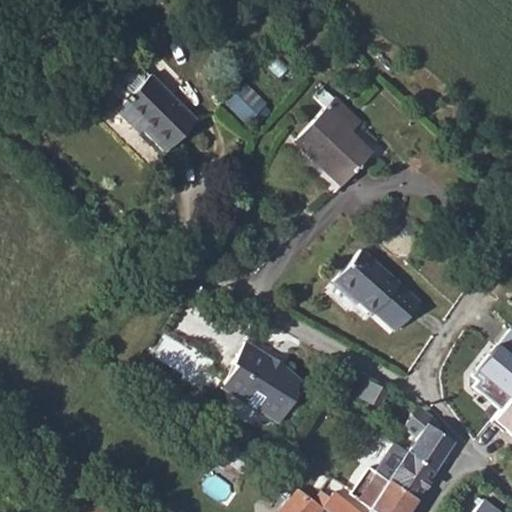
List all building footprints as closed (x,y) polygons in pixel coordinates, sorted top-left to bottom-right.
[(134,121),(163,150),(194,120),(149,74),(146,77),(138,68),(132,68),(115,84),(115,90),(124,99),(115,107),(131,124),(134,121)] [(246,122),(268,101),(246,79),(225,100),(246,122)] [(324,101),(295,131),(342,174),(371,143),(324,101)] [(361,252),(333,281),(359,305),(371,316),(374,314),(395,333),(420,306),(361,252)] [(359,305),(333,281),(331,284),(356,307),(359,305)] [(231,364),(221,380),(238,392),(236,397),(276,422),(294,393),(292,391),(298,380),(280,368),(278,371),(272,368),(271,364),(269,360),(268,357),(242,340),(228,362),(231,364)] [(464,380),(496,404),(511,385),(511,384),(511,357),(496,345),(464,380)] [(281,363),(268,357),(269,360),(271,364),(272,368),(278,371),(280,368),(281,363)] [(359,391),(366,395),(368,391),(375,381),(369,376),(359,391)] [(221,380),(218,386),(236,397),(238,392),(221,380)] [(375,381),(368,391),(380,399),(387,388),(375,381)] [(496,404),(487,415),(511,433),(511,386),(511,385),(496,404)] [(368,391),(366,395),(378,403),(380,399),(368,391)] [(415,437),(404,453),(430,473),(451,442),(433,431),(438,425),(436,422),(433,418),(416,406),(401,427),(415,437)] [(226,442),(215,456),(240,473),(250,460),(226,442)] [(392,472),(386,480),(413,500),(430,473),(404,453),(392,472)] [(383,466),(377,474),(386,480),(392,472),(383,466)] [(375,472),(357,500),(370,510),(372,511),(404,511),(413,500),(386,480),(377,474),(375,472)] [(295,490),(275,511),(314,511),(317,510),(309,502),(295,490)] [(318,493),(309,502),(317,510),(321,511),(372,511),(370,510),(367,511),(355,511),(331,494),(325,500),(318,493)] [(494,511),(480,500),(470,511),(494,511)]
